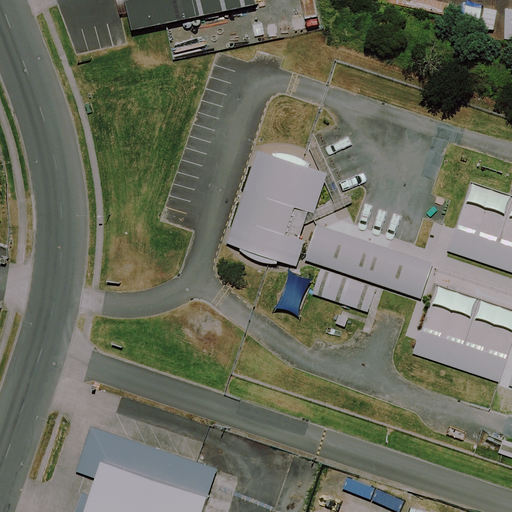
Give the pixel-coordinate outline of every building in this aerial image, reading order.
[(121,0),(129,34),(251,8),(249,0),(121,0)] [(325,171),(255,148),(224,241),(295,265),(304,239),(281,231),(291,204),(312,211),(325,171)] [(432,260),(315,223),(303,258),(321,264),(312,292),(366,310),(375,283),(420,297),(432,260)] [(511,246),(454,227),(446,250),(511,271),(511,246)] [(505,357),(418,329),(411,352),(497,380),(505,357)] [(201,511),(217,465),(89,423),(74,468),(92,474),(79,511),(201,511)]
